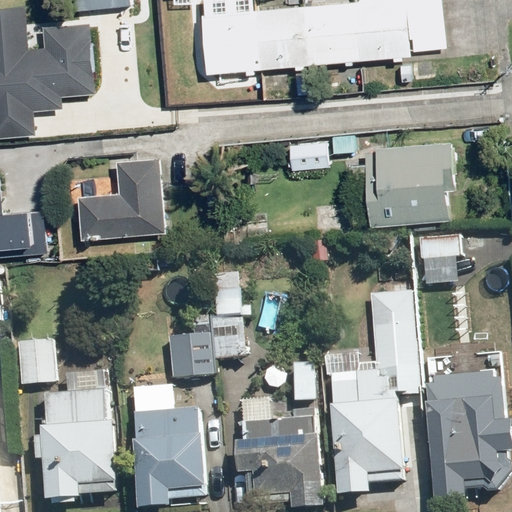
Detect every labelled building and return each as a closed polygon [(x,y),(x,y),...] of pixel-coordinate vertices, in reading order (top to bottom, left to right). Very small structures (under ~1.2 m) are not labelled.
[(0,131),(39,127),(36,103),(66,99),(66,92),(104,88),(96,18),(47,23),(49,39),(36,40),(31,0),(9,0),(0,1),(0,131)] [(70,0),(72,10),(126,5),(125,0),(70,0)] [(157,0),(158,9),(212,4),(212,0),(157,0)] [(205,12),(210,71),(446,51),(441,0),(309,0),(310,2),(256,7),(255,0),(228,0),(229,10),(205,12)] [(106,106),(53,108),(54,136),(107,135),(106,106)] [(366,147),(373,224),(455,216),(452,185),(460,185),(456,139),(366,147)] [(291,143),(293,167),(330,164),(328,140),(291,143)] [(80,194),(83,237),(169,230),(163,155),(120,159),(123,191),(80,194)] [(0,254),(51,250),(48,206),(6,209),(3,171),(0,171),(0,254)] [(460,243),(422,242),(421,266),(426,266),(425,287),(456,288),(456,261),(460,261),(460,243)] [(214,319),(218,360),(251,356),(244,290),(217,293),(219,319),(214,319)] [(333,359),(345,496),(377,493),(376,482),(409,479),(401,397),(422,395),(412,291),(372,294),(378,355),(333,359)] [(172,336),(176,377),(217,374),(213,332),(172,336)] [(20,342),(23,384),(60,381),(57,339),(20,342)] [(298,363),(298,401),(320,400),(319,363),(298,363)] [(432,384),(440,501),(472,498),(472,487),(487,486),(494,495),(511,477),(511,467),(510,452),(511,451),(511,420),(510,421),(507,379),(432,384)] [(47,425),(54,501),(88,498),(88,493),(119,490),(110,389),(49,394),(52,425),(47,425)] [(138,412),(148,510),(179,506),(178,499),(212,496),(203,405),(138,412)] [(250,473),(253,503),(296,500),(296,508),(329,506),(322,416),(249,421),(251,440),(242,441),(244,473),(250,473)]
